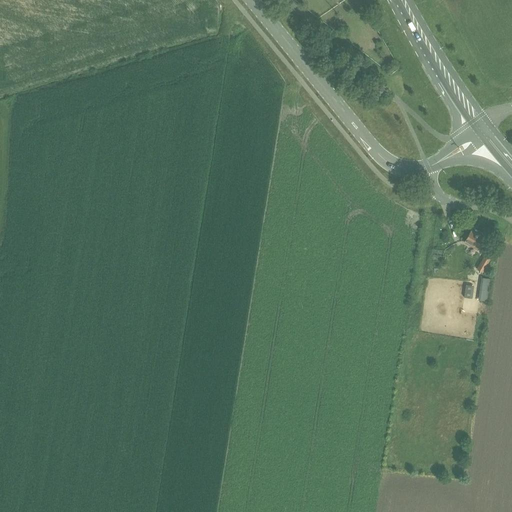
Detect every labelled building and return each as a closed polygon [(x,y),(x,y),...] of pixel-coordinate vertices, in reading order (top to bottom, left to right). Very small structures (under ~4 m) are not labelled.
[(478,249),(483,252),(486,248),(480,245),(484,238),(471,230),(464,242),(477,249),(478,249)] [(476,269),(482,273),(484,270),(486,271),(488,268),(486,266),(491,259),(484,255),(485,255),(482,253),(479,258),(481,259),(476,269)] [(481,298),(489,298),(490,275),(470,274),(469,285),(481,285),(481,298)] [(464,297),(471,298),(472,286),(466,285),(464,297)] [(480,333),(480,309),(465,309),(464,333),(480,333)]
